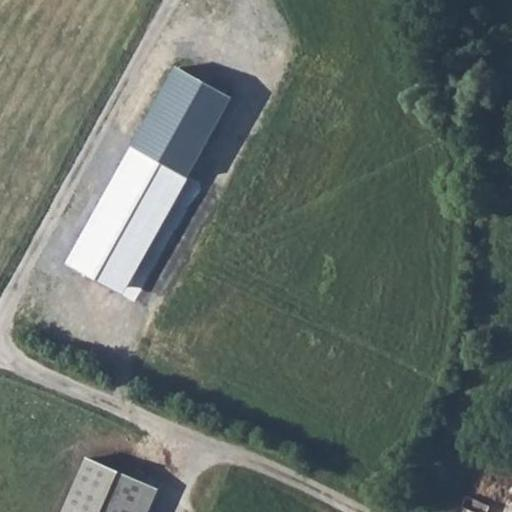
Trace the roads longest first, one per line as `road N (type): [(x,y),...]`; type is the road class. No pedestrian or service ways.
road 1 (track): [(2,352),(54,384),(368,511)]
road 2 (track): [(0,353),(2,316),(170,0)]
